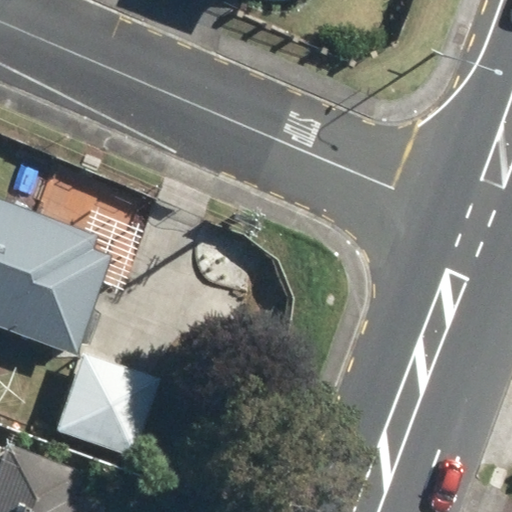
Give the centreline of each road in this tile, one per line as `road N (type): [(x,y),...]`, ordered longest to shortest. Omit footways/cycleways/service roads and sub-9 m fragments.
road 1 (residential): [(0,20),(481,222)]
road 2 (primary): [(481,222),(370,511)]
